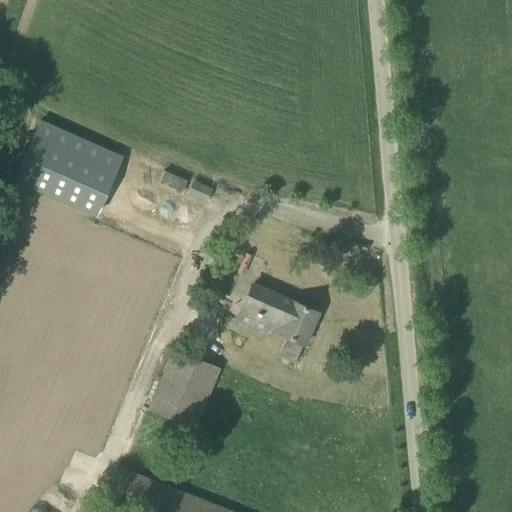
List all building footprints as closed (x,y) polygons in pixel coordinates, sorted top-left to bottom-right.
[(108,215),(132,154),(59,127),(50,151),(44,148),(29,185),(108,215)] [(180,193),(185,183),(163,173),(158,183),(180,193)] [(191,178),(186,186),(203,197),(208,189),(191,178)] [(294,362),(302,344),(304,345),(318,313),(282,297),(252,284),(238,315),(268,329),(278,333),(270,351),(294,362)] [(148,408),(145,415),(140,424),(159,433),(164,423),(162,423),(165,415),(193,427),(218,368),(171,348),(146,407),(148,408)] [(227,511),(112,467),(101,497),(139,511),(227,511)]
